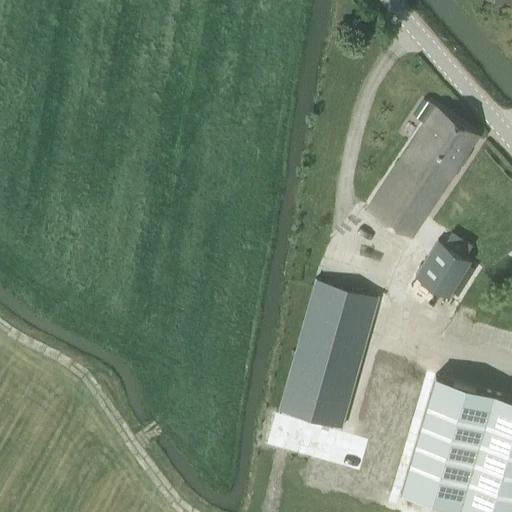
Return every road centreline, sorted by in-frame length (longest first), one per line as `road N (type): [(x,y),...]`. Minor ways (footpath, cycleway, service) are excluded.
road 1 (track): [(408,252),(350,449),(287,434),(267,511)]
road 2 (track): [(186,511),(88,379),(0,323)]
road 3 (tertiary): [(511,142),(387,0)]
